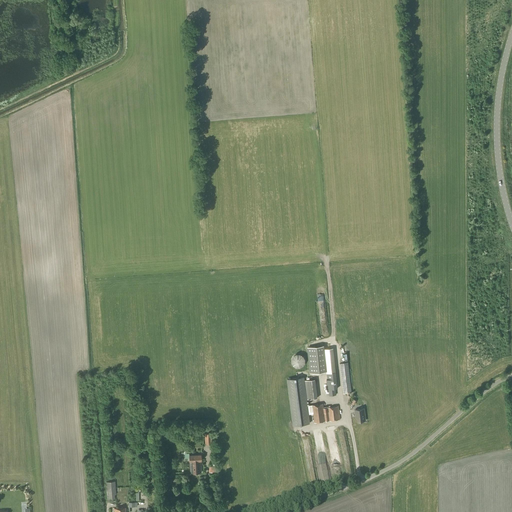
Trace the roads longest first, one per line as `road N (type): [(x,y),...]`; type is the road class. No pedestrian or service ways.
road 1 (unclassified): [(281,511),(395,465),(511,376)]
road 2 (tertiary): [(511,226),(496,144),(511,35)]
